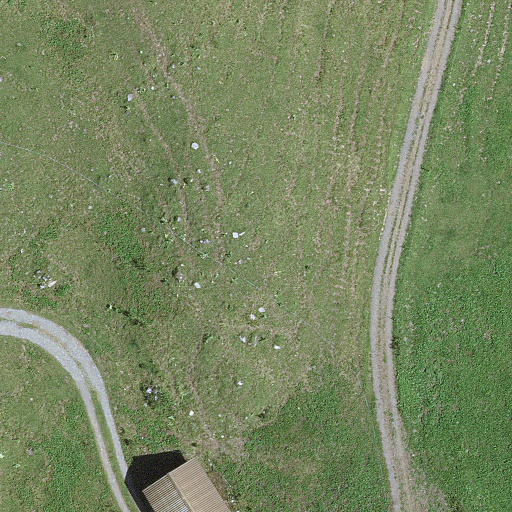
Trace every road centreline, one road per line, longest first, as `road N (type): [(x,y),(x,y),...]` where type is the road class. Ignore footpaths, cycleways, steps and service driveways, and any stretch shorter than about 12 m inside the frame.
road 1 (track): [(403,511),(380,404),(375,326),(454,0)]
road 2 (track): [(0,319),(36,323),(81,364),(134,511)]
